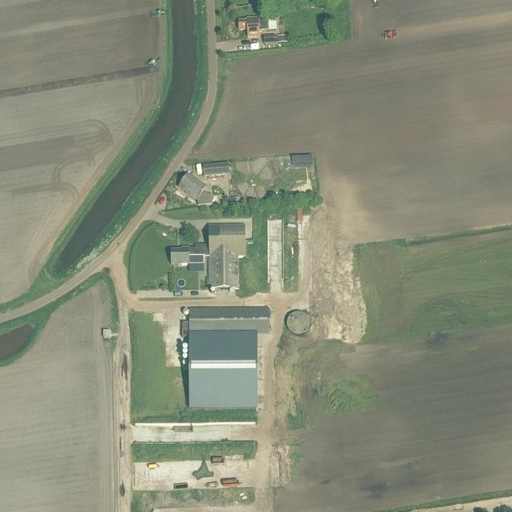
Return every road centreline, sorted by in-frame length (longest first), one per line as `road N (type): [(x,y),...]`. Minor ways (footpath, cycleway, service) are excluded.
road 1 (unclassified): [(0,320),(97,268),(200,129),(211,86),(208,0)]
road 2 (track): [(124,511),(121,245)]
